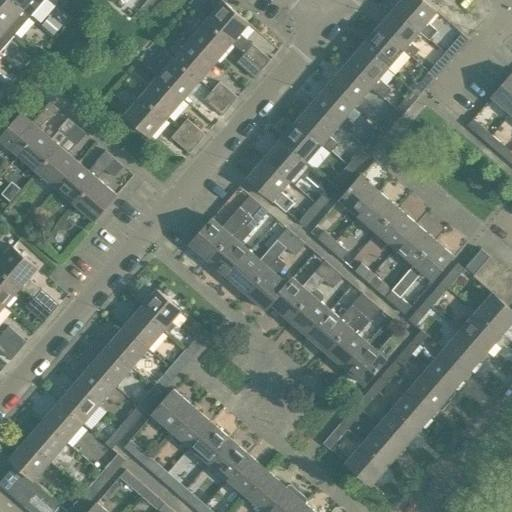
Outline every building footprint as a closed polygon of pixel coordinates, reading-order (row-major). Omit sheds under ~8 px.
[(12,0),(0,0),(0,21),(5,26),(13,32),(29,14),(21,7),(12,0)] [(12,0),(21,7),(29,14),(40,0),(12,0)] [(222,0),(219,0),(204,18),(230,40),(243,51),(260,66),(268,58),(237,31),(247,21),(222,0)] [(424,0),(397,0),(392,6),(418,28),(428,36),(436,27),(427,18),(435,9),(424,0)] [(392,6),(376,24),(402,47),(403,46),(411,54),(418,46),(409,38),(418,28),(392,6)] [(49,11),(40,21),(52,31),(60,21),(49,11)] [(204,18),(188,37),(214,59),(230,40),(204,18)] [(0,46),(13,32),(5,26),(0,21),(0,46)] [(376,24),(360,43),(386,66),(402,47),(376,24)] [(460,31),(449,44),(455,49),(466,36),(460,31)] [(188,37),(172,55),(198,78),(214,59),(188,37)] [(360,43),(343,62),(370,84),(370,83),(383,94),(390,85),(378,75),(386,66),(360,43)] [(243,51),(236,60),(253,75),(260,66),(243,51)] [(172,55),(156,74),(182,96),(198,78),(172,55)] [(439,55),(427,69),(433,74),(445,61),(439,55)] [(343,62),(327,81),(353,103),(355,102),(366,111),(374,102),(362,93),(370,84),(343,62)] [(511,68),(490,94),(509,110),(511,107),(511,68)] [(417,80),(411,88),(417,93),(423,86),(433,74),(427,69),(417,80)] [(156,74),(140,93),(166,115),(182,96),(156,74)] [(4,79),(0,83),(0,84),(5,89),(9,84),(4,79)] [(219,79),(211,89),(228,103),(236,94),(219,79)] [(327,81),(311,99),(337,122),(338,121),(346,129),(353,121),(345,113),(353,103),(327,81)] [(411,88),(401,99),(407,105),(417,93),(411,88)] [(211,89),(203,98),(220,112),(228,103),(211,89)] [(140,93),(124,112),(149,135),(150,133),(166,115),(140,93)] [(311,99),(295,118),(321,140),(330,148),(337,140),(328,132),(337,122),(311,99)] [(20,110),(0,133),(0,137),(17,153),(40,127),(57,108),(47,100),(31,119),(20,110)] [(395,106),(384,118),(391,124),(401,112),(395,106)] [(66,116),(58,126),(66,133),(75,123),(66,116)] [(186,117),(178,126),(196,141),(204,132),(186,117)] [(295,118),(279,137),(305,159),(321,140),(295,118)] [(473,127),(472,128),(484,139),(490,132),(478,122),(473,127)] [(75,123),(66,133),(76,141),(84,131),(75,123)] [(378,125),(368,137),(374,143),(384,131),(378,125)] [(178,126),(171,135),(188,150),(196,141),(178,126)] [(40,127),(17,153),(36,169),(58,143),(40,127)] [(490,132),(484,139),(497,150),(503,143),(490,132)] [(279,137),(263,155),(289,178),(293,181),(300,173),(306,173),(324,188),(323,190),(329,195),(337,187),(305,159),(279,137)] [(58,143),(36,169),(55,185),(77,159),(58,143)] [(362,144),(352,155),(359,161),(368,150),(362,144)] [(77,159),(55,185),(73,201),(95,175),(104,166),(112,156),(104,148),(87,168),(77,159)] [(263,155),(246,175),(256,183),(285,209),(293,200),(280,188),(289,178),(263,155)] [(112,156),(104,166),(113,174),(122,164),(112,156)] [(346,162),(335,174),(342,180),(353,168),(346,162)] [(358,171),(337,196),(356,213),(378,188),(359,172),(358,171)] [(95,175),(73,201),(93,218),(115,192),(95,175)] [(11,178),(0,190),(9,198),(19,185),(11,178)] [(378,188),(356,213),(375,229),(396,204),(378,188)] [(211,215),(188,241),(207,258),(257,201),(248,193),(221,224),(220,224),(211,215)] [(297,219),(304,225),(320,206),(313,200),(297,219)] [(257,201),(207,258),(226,274),(249,249),(239,240),(256,221),(267,209),(257,201)] [(396,204),(375,229),(393,245),(415,220),(396,204)] [(415,220),(393,245),(412,261),(434,236),(415,220)] [(249,249),(226,274),(245,290),(277,253),(285,244),(294,232),(286,226),(285,225),(266,248),(258,257),(249,249)] [(321,228),(316,235),(328,246),(334,239),(321,228)] [(294,232),(285,244),(294,251),(303,240),(294,232)] [(390,287),(384,294),(403,310),(410,302),(399,293),(420,268),(431,278),(453,253),(434,236),(412,261),(390,287)] [(334,239),(328,246),(340,256),(346,249),(334,239)] [(10,243),(0,255),(0,268),(20,285),(21,284),(33,295),(32,296),(49,311),(58,302),(57,302),(40,287),(28,276),(37,266),(10,243)] [(479,246),(464,262),(473,270),(488,253),(479,246)] [(277,253),(245,290),(264,307),(270,301),(269,300),(286,281),(285,280),(274,271),(284,260),(277,253)] [(473,270),(471,273),(480,280),(497,261),(488,253),(473,270)] [(286,281),(269,300),(270,301),(288,317),(316,284),(316,285),(322,277),(332,265),(323,258),(313,270),(300,283),(290,274),(285,280),(286,281)] [(360,261),(354,268),(365,278),(371,271),(360,261)] [(497,261),(480,280),(489,288),(506,269),(497,261)] [(332,265),(322,277),(331,286),(342,274),(332,265)] [(450,266),(440,279),(447,285),(458,273),(450,266)] [(0,268),(0,300),(4,304),(20,285),(0,268)] [(511,274),(506,269),(489,288),(491,290),(498,296),(511,280),(511,274)] [(371,271),(365,278),(377,289),(384,294),(390,287),(383,282),(371,271)] [(511,280),(498,296),(507,304),(511,297),(511,280)] [(316,284),(288,317),(306,333),(329,307),(318,298),(322,294),(322,290),(316,285),(316,284)] [(434,285),(423,298),(430,304),(442,292),(434,285)] [(155,286),(139,305),(163,326),(167,330),(175,321),(171,318),(180,307),(155,286)] [(329,307),(306,333),(325,349),(369,298),(361,290),(350,302),(338,315),(329,307)] [(491,290),(474,309),(500,331),(511,317),(511,308),(507,304),(498,296),(491,290)] [(32,296),(24,305),(41,320),(42,320),(49,311),(32,296)] [(369,298),(325,349),(344,365),(366,339),(356,331),(368,318),(379,305),(369,298)] [(418,304),(407,317),(414,322),(425,310),(418,304)] [(139,305),(123,324),(147,345),(163,326),(139,305)] [(474,309),(458,328),(483,350),(500,331),(474,309)] [(366,339),(344,365),(363,382),(385,356),(397,342),(407,330),(399,323),(389,335),(376,348),(366,339)] [(7,324),(0,332),(0,333),(17,348),(25,339),(7,324)] [(123,324),(107,342),(131,364),(147,345),(123,324)] [(202,326),(185,345),(192,351),(209,332),(202,326)] [(458,328),(442,346),(468,369),(483,350),(458,328)] [(0,333),(0,349),(9,357),(17,348),(0,333)] [(414,333),(402,346),(409,352),(421,340),(414,333)] [(107,342),(90,361),(115,382),(131,364),(107,342)] [(185,345),(169,364),(172,367),(176,370),(192,351),(185,345)] [(427,364),(425,366),(451,388),(468,369),(442,346),(427,364)] [(397,352),(386,365),(394,371),(404,359),(397,352)] [(420,372),(409,384),(435,406),(437,404),(439,406),(441,406),(448,398),(448,395),(446,394),(451,388),(425,366),(427,364),(422,360),(415,368),(420,372)] [(90,361),(74,380),(99,401),(115,382),(90,361)] [(169,364),(153,383),(157,386),(159,389),(166,381),(176,370),(172,367),(169,364)] [(382,370),(370,383),(378,390),(389,377),(382,370)] [(74,380),(58,398),(82,420),(99,401),(74,380)] [(153,383),(136,402),(142,406),(143,408),(159,389),(157,386),(153,383)] [(394,401),(393,403),(419,425),(435,406),(409,384),(394,401)] [(173,386),(152,411),(171,427),(192,403),(173,386)] [(365,390),(354,403),(361,409),(372,396),(365,390)] [(386,411),(377,422),(402,444),(419,425),(393,403),(394,401),(389,397),(382,406),(386,411)] [(58,398),(42,417),(66,439),(82,420),(58,398)] [(136,402),(120,420),(126,426),(127,426),(143,408),(142,406),(136,402)] [(192,403),(171,427),(189,443),(211,419),(192,403)] [(349,408),(338,421),(345,427),(356,415),(349,408)] [(42,417),(25,436),(50,457),(66,439),(42,417)] [(211,419),(189,443),(208,459),(229,435),(211,419)] [(120,420),(104,439),(111,445),(127,426),(126,426),(120,420)] [(377,422),(360,440),(386,463),(402,444),(377,422)] [(333,427),(321,440),(329,447),(340,433),(333,427)] [(229,435),(208,459),(227,476),(248,451),(229,435)] [(25,436),(9,455),(15,460),(23,468),(32,476),(33,476),(50,458),(50,457),(25,436)] [(129,436),(123,443),(142,460),(148,453),(129,436)] [(360,440),(344,460),(370,482),(386,463),(360,440)] [(117,450),(100,469),(107,475),(124,456),(117,450)] [(248,451),(227,476),(246,492),(267,467),(248,451)] [(148,453),(142,460),(161,476),(167,469),(148,453)] [(15,460),(0,476),(0,482),(6,488),(23,468),(15,460)] [(125,465),(118,473),(138,490),(145,482),(125,465)] [(267,467),(246,492),(264,507),(264,508),(285,483),(267,467)] [(23,468),(6,488),(15,496),(32,476),(23,468)] [(100,469),(84,488),(85,489),(91,494),(107,475),(100,469)] [(167,469),(161,476),(179,492),(186,485),(167,469)] [(32,476),(15,496),(24,504),(42,484),(33,476),(32,476)] [(264,507),(259,511),(293,511),(304,500),(303,499),(306,496),(306,493),(289,479),(287,479),(285,483),(264,508),(264,507)] [(145,482),(138,490),(156,506),(163,498),(145,482)] [(42,484),(24,504),(33,511),(51,491),(42,484)] [(186,485),(179,492),(198,509),(205,501),(186,485)] [(84,488),(68,506),(75,511),(91,494),(85,489),(84,488)] [(51,491),(33,511),(49,511),(58,502),(60,500),(51,491)] [(179,511),(163,498),(156,506),(163,511),(179,511)] [(110,511),(96,499),(85,511),(110,511)] [(318,511),(304,500),(293,511),(318,511)] [(217,511),(205,501),(198,509),(202,511),(217,511)] [(58,502),(49,511),(65,511),(68,510),(58,502)]
